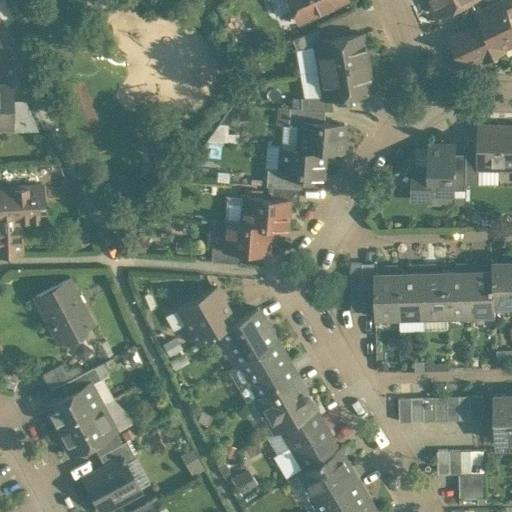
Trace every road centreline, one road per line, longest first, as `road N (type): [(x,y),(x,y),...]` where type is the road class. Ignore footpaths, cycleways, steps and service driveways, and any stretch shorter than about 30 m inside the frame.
road 1 (residential): [(511,233),(320,240)]
road 2 (residential): [(320,240),(431,88)]
road 3 (residential): [(511,376),(347,380)]
road 4 (residential): [(347,380),(312,306),(307,277),(320,240)]
road 5 (residential): [(421,511),(347,380)]
